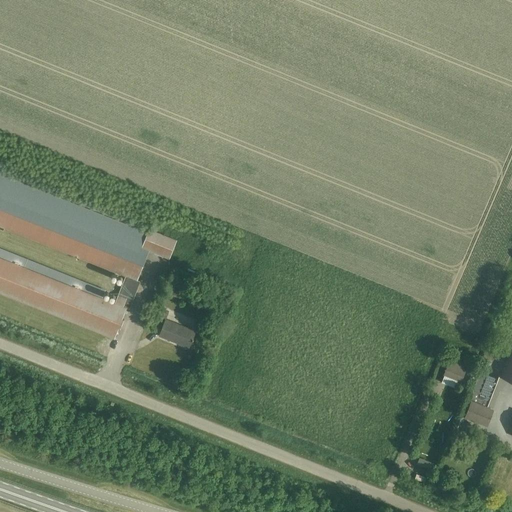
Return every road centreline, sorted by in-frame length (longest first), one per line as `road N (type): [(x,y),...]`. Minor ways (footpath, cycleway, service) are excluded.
road 1 (unclassified): [(416,511),(0,344)]
road 2 (unclassified): [(155,511),(0,463)]
